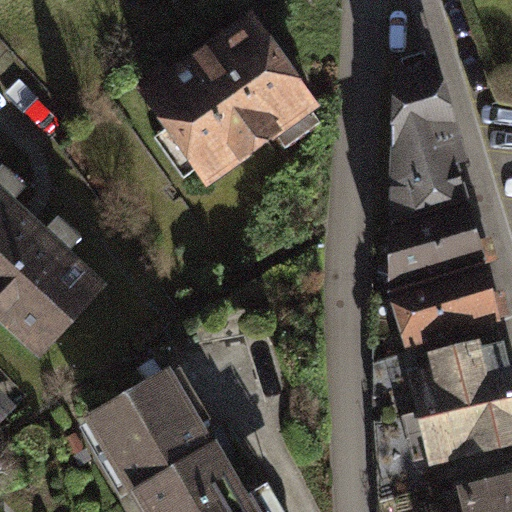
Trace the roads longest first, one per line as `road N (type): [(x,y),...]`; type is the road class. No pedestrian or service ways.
road 1 (residential): [(357,511),(347,324),(366,0)]
road 2 (residential): [(425,0),(472,115),(511,266)]
